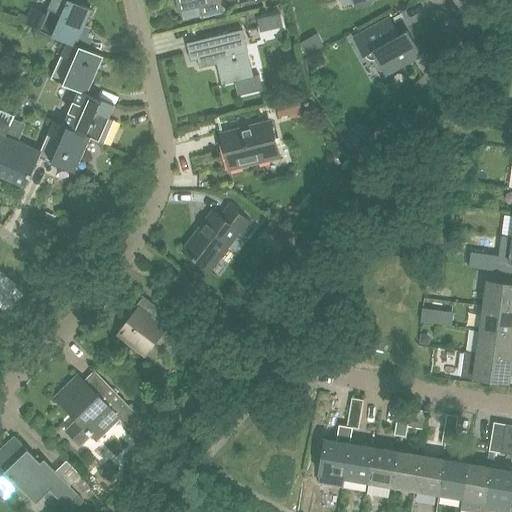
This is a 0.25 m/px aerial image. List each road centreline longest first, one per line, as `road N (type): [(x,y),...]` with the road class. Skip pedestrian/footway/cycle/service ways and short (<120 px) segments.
road 1 (residential): [(0,397),(154,214),(167,169),(165,128),(132,0)]
road 2 (residential): [(337,381),(511,407)]
